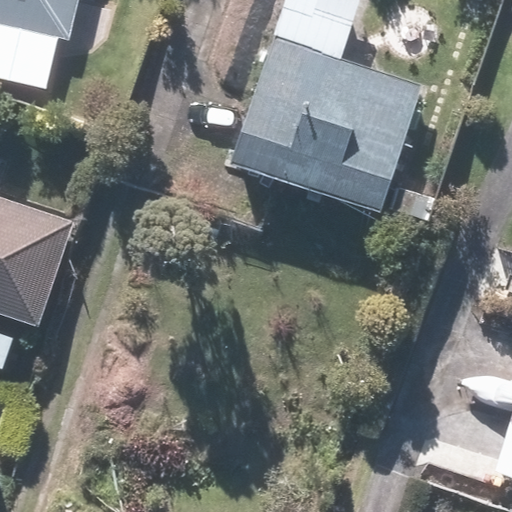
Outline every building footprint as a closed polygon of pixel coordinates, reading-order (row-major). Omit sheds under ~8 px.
[(0,0),(0,82),(18,86),(29,35),(64,43),(73,0),(0,0)] [(284,0),(222,170),(249,180),(239,205),(304,229),(314,203),(370,224),(418,92),(334,61),(356,1),(352,0),(284,0)] [(0,322),(31,333),(64,226),(0,205),(0,322)] [(511,250),(503,248),(486,300),(511,307),(511,250)] [(511,405),(511,377),(461,364),(448,417),(505,432),(511,405)]
